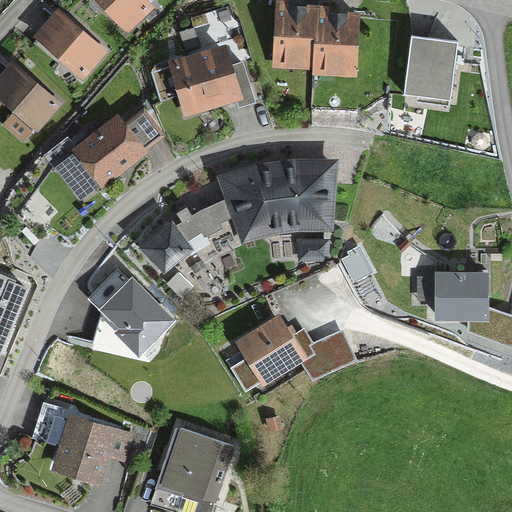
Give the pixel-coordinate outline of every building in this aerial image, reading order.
[(148,7),(140,0),(96,0),(124,30),(148,7)] [(292,64),(313,65),(313,57),(315,16),(315,11),(275,9),(273,49),(293,50),(292,64)] [(101,51),(58,13),(36,38),(80,76),(101,51)] [(332,71),(353,72),(356,18),(315,16),(313,57),(333,58),(332,71)] [(404,92),(449,98),(456,43),(411,37),(404,92)] [(187,111),(217,102),(234,97),(221,51),(172,65),(187,111)] [(55,104),(12,66),(0,79),(0,98),(34,128),(55,104)] [(56,164),(82,197),(161,136),(142,111),(121,127),(115,119),(56,164)] [(297,226),(325,226),(330,166),(294,165),(258,170),(223,180),(244,237),(270,229),(297,226)] [(162,269),(186,248),(169,226),(143,249),(162,269)] [(300,258),(323,258),(324,243),(299,243),(300,258)] [(0,358),(31,280),(0,267),(0,358)] [(433,319),(487,317),(486,275),(432,276),(433,319)] [(174,320),(132,279),(102,310),(121,329),(117,333),(139,355),(174,320)] [(240,342),(263,380),(304,354),(289,329),(283,333),(275,320),(240,342)] [(71,420),(56,467),(94,480),(109,432),(71,420)] [(160,484),(169,487),(161,509),(169,511),(209,511),(232,447),(179,429),(160,484)]
